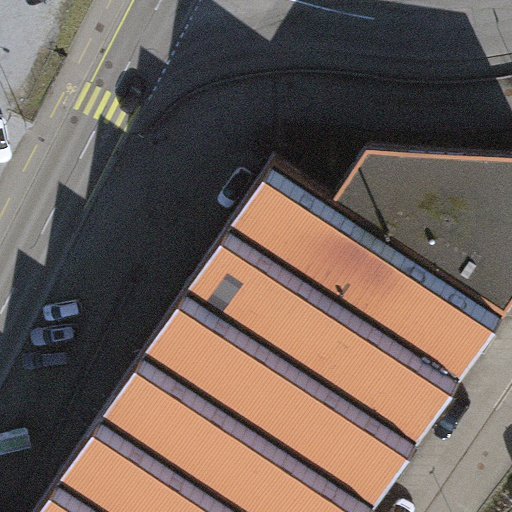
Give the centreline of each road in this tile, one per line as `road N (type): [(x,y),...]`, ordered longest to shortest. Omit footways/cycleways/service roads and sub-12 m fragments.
road 1 (tertiary): [(0,318),(164,0)]
road 2 (unclassified): [(298,0),(374,19),(478,22),(511,14)]
